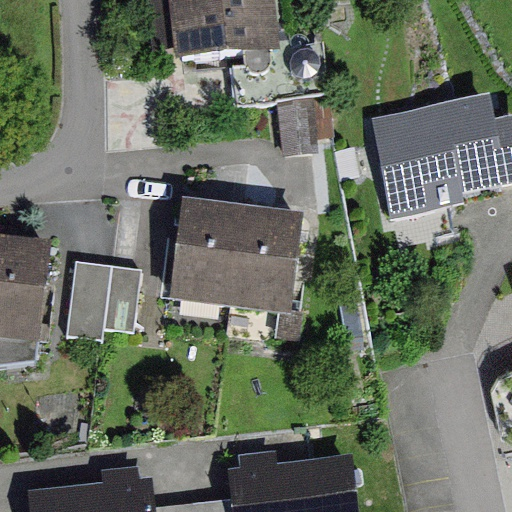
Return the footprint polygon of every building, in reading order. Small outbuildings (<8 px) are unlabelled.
[(169,0),(170,10),(267,0),(169,0)] [(177,70),(281,60),(274,0),(267,0),(170,10),(177,70)] [(463,214),(461,203),(511,193),(511,128),(493,132),(488,106),(377,126),(395,226),(463,214)] [(326,217),(195,207),(187,305),(318,315),(326,217)] [(65,255),(0,247),(0,333),(55,340),(65,255)] [(108,343),(119,266),(83,261),(73,338),(108,343)] [(295,457),(246,461),(250,511),(369,511),(366,467),(296,473),(295,457)] [(109,489),(46,495),(47,511),(157,511),(154,469),(108,473),(109,489)] [(198,511),(237,511),(234,495),(197,503),(198,511)]
